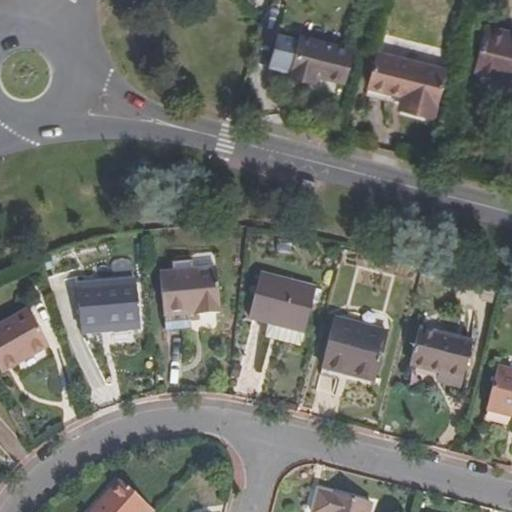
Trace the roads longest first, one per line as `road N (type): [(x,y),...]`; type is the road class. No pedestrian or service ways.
road 1 (residential): [(511,212),(76,100)]
road 2 (residential): [(265,438),(197,421),(103,438),(16,495),(9,511)]
road 3 (residential): [(511,500),(265,438)]
